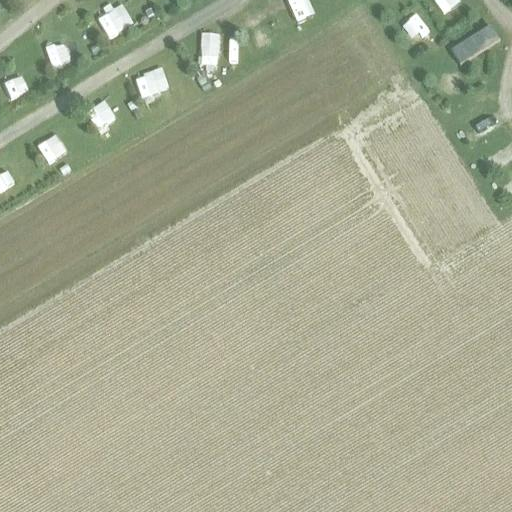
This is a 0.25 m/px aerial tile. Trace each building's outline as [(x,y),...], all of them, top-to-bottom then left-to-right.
[(246,24),(256,19),(245,0),(240,0),(235,3),(246,24)] [(292,15),(298,0),(286,0),(282,11),(292,15)] [(442,0),(418,0),(426,16),(446,8),(442,0)] [(88,36),(109,31),(103,9),(83,14),(88,36)] [(188,38),(174,54),(186,63),(200,47),(188,38)] [(51,45),(32,46),(34,70),(53,68),(51,45)]
